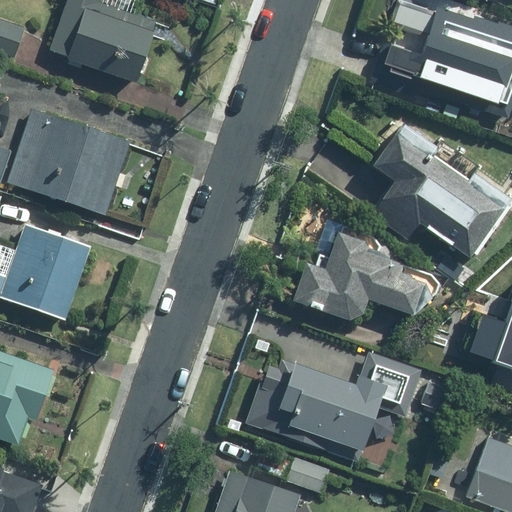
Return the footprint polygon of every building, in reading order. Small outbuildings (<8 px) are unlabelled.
[(135,84),(156,23),(98,4),(99,0),(67,0),(50,52),(68,58),(67,61),(135,84)] [(418,56),(379,45),(366,90),(511,131),(511,126),(511,23),(434,1),(418,56)] [(0,55),(14,60),(24,29),(0,20),(0,55)] [(103,216),(129,141),(31,107),(5,183),(103,216)] [(503,206),(394,126),(366,164),(388,181),(367,210),(409,241),(425,220),(469,252),(503,206)] [(0,183),(12,151),(0,146),(0,183)] [(0,298),(65,320),(90,245),(24,223),(5,276),(0,290),(0,298)] [(429,257),(339,226),(324,271),(304,265),(292,301),(355,322),(361,302),(408,318),(429,257)] [(468,307),(456,344),(511,361),(511,295),(505,318),(468,307)] [(36,422),(54,369),(0,350),(0,440),(18,446),(27,419),(36,422)] [(358,394),(271,365),(252,422),(368,460),(385,409),(410,417),(424,374),(370,356),(358,394)] [(511,442),(493,435),(469,494),(511,511),(511,442)] [(0,511),(32,511),(42,484),(3,471),(4,467),(0,466),(0,511)] [(291,511),(296,498),(232,476),(219,511),(291,511)]
